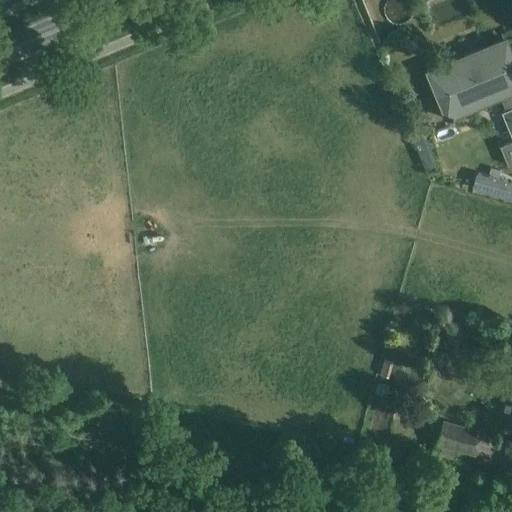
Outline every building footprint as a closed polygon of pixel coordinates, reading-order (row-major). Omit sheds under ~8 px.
[(511,55),(505,39),(427,71),(446,119),(501,96),(507,111),(503,113),(511,134),(511,140),(499,146),(507,166),(511,163),(511,55)] [(511,178),(475,168),(471,184),(511,195),(511,178)] [(496,423),(511,427),(511,371),(496,423)] [(475,454),(481,431),(443,420),(433,453),(451,457),(453,448),(475,454)] [(445,476),(442,487),(470,495),(472,489),(473,483),(445,476)]
